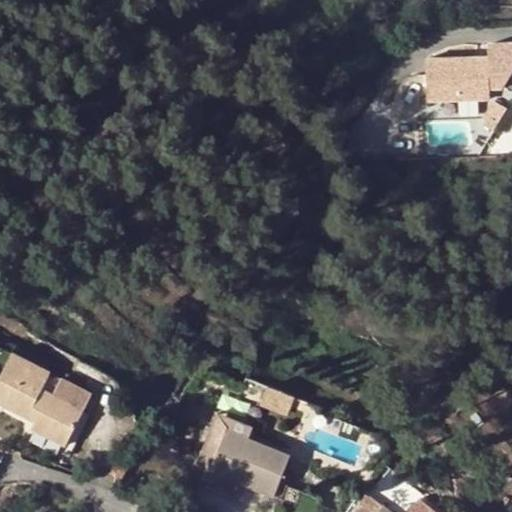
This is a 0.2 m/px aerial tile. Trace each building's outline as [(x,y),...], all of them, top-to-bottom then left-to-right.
[(433,59),(432,99),(495,100),(495,89),(508,90),(511,84),(511,46),(495,47),(495,59),(433,59)] [(156,47),(144,59),(161,76),(173,65),(156,47)] [(498,133),(511,113),(511,111),(499,103),(488,119),(491,122),(488,126),(498,133)] [(511,245),(505,244),(501,257),(511,259),(511,245)] [(0,386),(0,404),(30,419),(33,414),(40,418),(37,423),(34,430),(68,447),(68,445),(84,412),(44,393),(52,376),(14,357),(0,386)] [(44,393),(84,412),(92,395),(52,376),(44,393)] [(92,416),(84,412),(68,445),(77,449),(92,416)] [(33,414),(30,419),(37,423),(40,418),(33,414)] [(252,432),(231,424),(227,434),(248,442),(252,432)] [(289,459),(248,442),(227,434),(213,469),(240,479),(241,475),(250,478),(248,483),(247,487),(274,497),(289,459)] [(72,459),(77,449),(68,445),(68,447),(64,456),(72,459)] [(213,469),(206,485),(234,496),(240,479),(213,469)] [(241,475),(240,479),(248,483),(250,478),(241,475)] [(409,511),(387,511),(368,497),(356,511),(437,511),(420,499),(409,511)] [(215,511),(193,503),(189,511),(215,511)]
